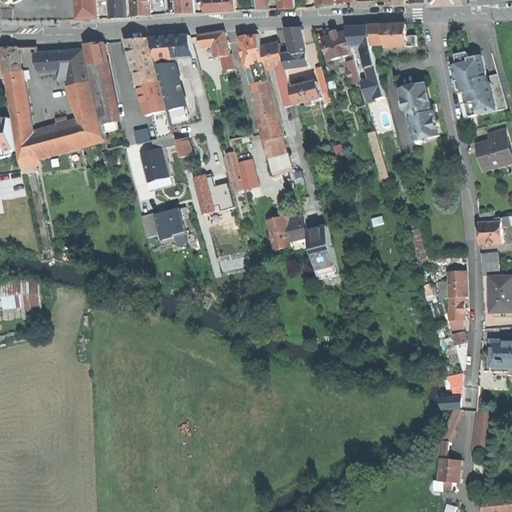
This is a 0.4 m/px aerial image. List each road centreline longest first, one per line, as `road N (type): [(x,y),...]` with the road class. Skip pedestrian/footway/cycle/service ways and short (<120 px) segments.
road 1 (residential): [(475,511),(464,496),(474,246),(433,14)]
road 2 (tertiary): [(433,14),(0,36)]
